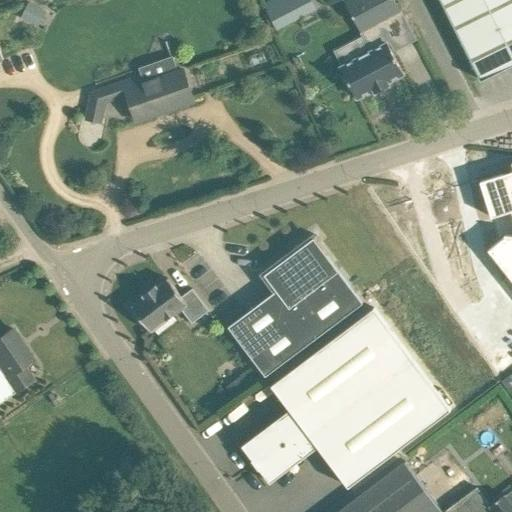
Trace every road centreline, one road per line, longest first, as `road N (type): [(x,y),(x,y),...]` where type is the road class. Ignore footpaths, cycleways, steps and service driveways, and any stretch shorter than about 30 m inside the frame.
road 1 (unclassified): [(48,269),(511,123)]
road 2 (unclassified): [(226,511),(48,269)]
